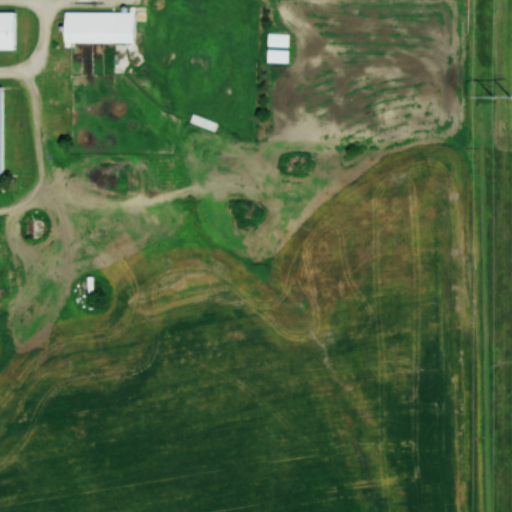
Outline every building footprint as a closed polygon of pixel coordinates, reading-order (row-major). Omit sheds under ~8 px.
[(58,9),(58,41),(128,42),(129,10),(58,9)] [(0,48),(14,49),(14,10),(0,10),(0,48)] [(286,32),(264,32),(264,62),(286,62),(286,32)] [(11,85),(0,85),(0,175),(12,175),(11,85)] [(92,308),(92,276),(83,276),(83,308),(92,308)]
